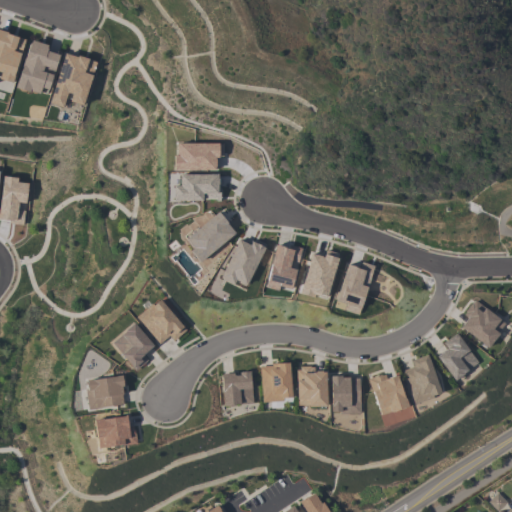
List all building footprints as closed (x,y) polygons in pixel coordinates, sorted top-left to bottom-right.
[(56,54),(44,51),(46,44),(26,39),(15,88),(37,93),(38,88),(48,90),(56,54)] [(47,104),(62,108),(64,100),(82,105),(94,61),(61,52),(47,104)] [(172,170),(214,169),(214,156),(221,156),(220,143),(176,143),(176,154),(171,154),(172,170)] [(231,237),(216,214),(181,237),(196,259),(231,237)] [(243,287),(261,247),(249,241),(248,244),(236,239),(219,276),(243,287)] [(184,330),(158,298),(134,316),(157,344),(166,336),(171,341),(184,330)] [(503,322),(470,300),(462,313),(465,316),(457,328),(486,347),(503,322)] [(132,370),(146,359),(141,354),(151,346),(132,323),(109,341),(132,370)] [(441,343),(445,348),(434,357),(452,380),(476,362),(453,333),(441,343)] [(409,360),(411,366),(400,370),(411,403),(438,394),(425,354),(409,360)] [(259,401),(289,400),(287,363),(257,364),(259,401)] [(293,405),(323,406),(324,371),(310,371),(310,366),(294,366),(293,405)] [(220,405),(249,404),(248,372),(219,373),(220,405)] [(376,414),(404,407),(396,375),(383,378),(382,373),(367,377),(376,414)] [(122,405),(119,376),(83,379),(86,408),(122,405)] [(329,413),(358,412),(357,376),(328,377),(329,413)] [(92,419),(95,448),(134,444),(132,425),(126,426),(125,416),(92,419)] [(324,511),(313,492),(298,500),(304,511),(324,511)] [(511,511),(511,497),(506,503),(495,492),(485,502),(494,511),(511,511)]
